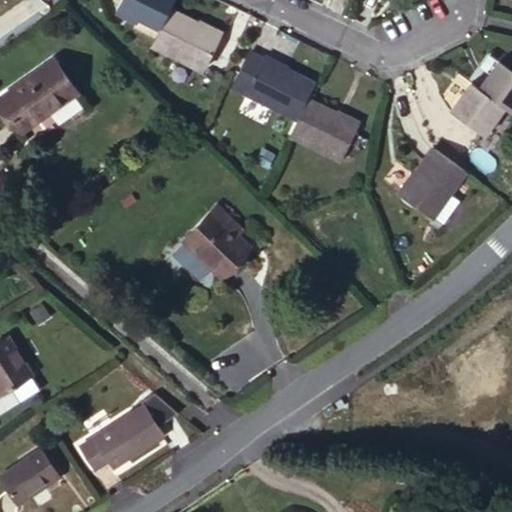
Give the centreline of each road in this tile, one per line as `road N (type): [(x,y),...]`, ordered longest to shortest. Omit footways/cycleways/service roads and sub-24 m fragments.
road 1 (tertiary): [(130,511),(511,239)]
road 2 (residential): [(274,0),(374,48),(399,45),(457,16),(465,0)]
road 3 (track): [(128,349),(232,441)]
